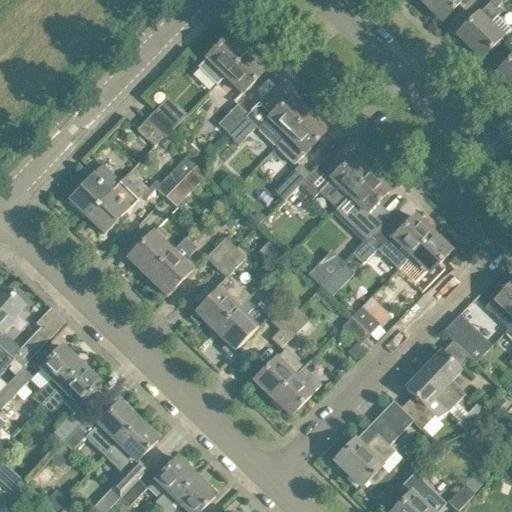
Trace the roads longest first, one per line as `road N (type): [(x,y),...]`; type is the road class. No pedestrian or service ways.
road 1 (residential): [(272,479),(0,219)]
road 2 (residential): [(272,479),(511,236)]
road 3 (tertiary): [(0,210),(199,0)]
road 4 (residential): [(511,179),(323,0)]
